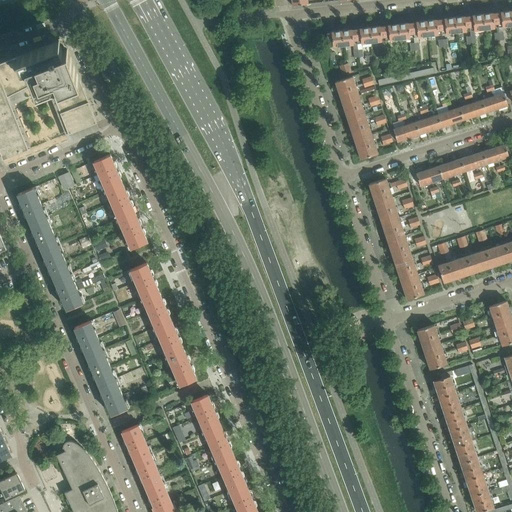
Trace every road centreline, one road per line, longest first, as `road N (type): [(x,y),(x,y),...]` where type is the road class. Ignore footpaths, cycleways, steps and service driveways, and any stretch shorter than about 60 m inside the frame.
road 1 (primary): [(110,0),(230,227),(341,511)]
road 2 (primary): [(364,511),(272,266),(144,1)]
road 3 (residential): [(283,511),(118,130)]
road 4 (residential): [(133,511),(0,195)]
road 5 (residential): [(451,511),(387,323)]
road 6 (residential): [(340,177),(511,123)]
road 7 (residential): [(340,177),(284,11)]
road 8 (residential): [(387,323),(340,177)]
road 9 (residential): [(387,323),(511,281)]
road 10 (residential): [(0,176),(118,130)]
road 11 (residential): [(118,130),(72,31),(61,24)]
